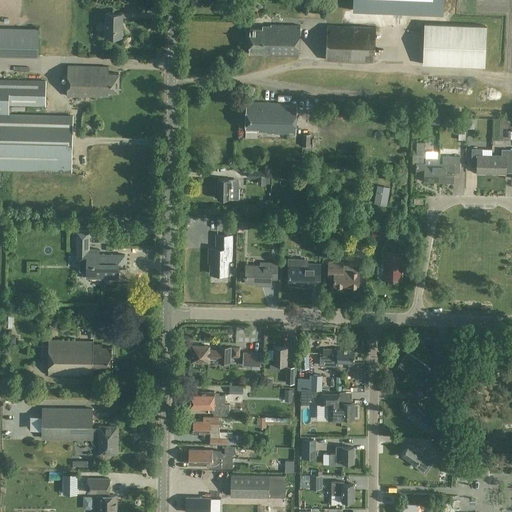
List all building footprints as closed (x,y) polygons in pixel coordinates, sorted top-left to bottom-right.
[(353,0),(353,10),(443,14),(443,0),(353,0)] [(122,37),(122,13),(106,12),(105,37),(122,37)] [(425,23),(423,64),(484,66),(485,25),(425,23)] [(299,56),(300,26),(271,25),(271,26),(262,26),(262,29),(250,28),(249,54),(299,56)] [(375,62),(376,27),(327,25),(325,60),(375,62)] [(38,29),(0,27),(0,54),(37,55),(38,29)] [(420,35),(420,27),(403,28),(403,36),(420,35)] [(118,91),(119,73),(108,73),(109,67),(68,66),(67,96),(100,97),(100,95),(108,95),(108,91),(118,91)] [(72,116),(44,115),(9,114),(9,105),(45,106),(45,81),(0,79),(0,169),(71,172),(72,116)] [(296,134),(297,104),(247,102),(246,128),(258,128),(258,131),(266,131),(266,133),(296,134)] [(458,128),(466,128),(467,117),(458,117),(458,128)] [(467,117),(466,128),(474,128),(474,126),(493,126),(493,118),(467,117)] [(310,146),(310,134),(302,134),(302,146),(310,146)] [(491,173),(492,155),(482,155),(482,149),(472,149),(471,163),(477,163),(476,173),(491,173)] [(492,155),(491,173),(505,174),(505,164),(511,164),(511,149),(502,150),(502,155),(492,155)] [(443,164),(439,164),(439,182),(453,182),(453,172),(459,172),(460,157),(443,156),(443,164)] [(419,157),(419,162),(416,162),(416,173),(425,174),(424,182),(439,182),(439,164),(439,158),(419,157)] [(229,199),(229,198),(238,199),(238,181),(234,181),(234,179),(218,179),(218,198),(229,199)] [(378,185),(374,203),(386,206),(390,188),(378,185)] [(349,227),(347,217),(336,220),(338,229),(349,227)] [(352,224),(352,245),(367,246),(367,225),(352,224)] [(388,238),(388,228),(372,228),(372,238),(388,238)] [(217,235),(217,242),(217,249),(209,249),(209,257),(211,257),(211,273),(227,273),(228,259),(230,259),(231,235),(217,235)] [(125,268),(125,255),(99,254),(99,249),(81,249),(81,262),(87,262),(87,278),(119,279),(119,268),(125,268)] [(401,279),(401,253),(384,252),(383,279),(401,279)] [(320,265),(304,265),(304,259),(288,259),(288,267),(289,267),(288,284),(304,284),(304,286),(313,287),(314,279),(320,279),(320,265)] [(343,270),(343,263),(328,263),(328,276),(334,276),(334,287),(335,287),(335,289),(336,290),(342,290),(344,289),(344,288),(358,288),(359,270),(343,270)] [(246,281),(246,283),(262,283),(262,286),(271,286),(271,278),(277,278),(277,264),(261,264),(261,266),(246,266),(246,275),(242,275),(242,281),(246,281)] [(112,370),(113,347),(102,347),(102,344),(93,344),(94,341),(49,340),(48,375),(93,375),(93,370),(112,370)] [(209,359),(219,359),(219,362),(230,363),(231,347),(219,346),(219,350),(209,349),(209,346),(192,345),(192,347),(191,348),(191,351),(192,352),(192,361),(209,362),(209,359)] [(274,347),(273,360),(270,359),(269,370),(278,371),(279,365),(287,365),(288,348),(274,347)] [(337,349),(322,349),(322,356),(333,356),(332,358),(336,358),(336,362),(353,363),(354,349),(337,349)] [(243,353),(243,365),(261,366),(261,354),(243,353)] [(430,368),(408,353),(398,367),(402,370),(400,374),(408,379),(410,376),(420,383),(430,368)] [(445,361),(433,361),(433,381),(445,381),(445,361)] [(295,367),(287,367),(287,383),(295,383),(295,367)] [(302,381),(302,388),(320,387),(319,372),(312,372),(312,380),(302,381)] [(197,409),(213,409),(213,415),(229,415),(229,405),(225,405),(225,396),(214,395),(214,392),(198,392),(190,392),(189,408),(197,408),(197,409)] [(357,406),(354,405),(354,403),(340,402),(340,394),(322,393),(321,404),(329,404),(328,420),(340,420),(340,418),(353,419),(353,416),(356,416),(357,406)] [(445,410),(446,398),(435,397),(434,410),(445,410)] [(409,400),(402,411),(415,420),(413,422),(425,430),(435,415),(417,403),(416,405),(409,400)] [(92,408),(43,408),(42,438),(92,438),(92,441),(96,445),(99,445),(99,453),(105,453),(106,454),(109,454),(110,453),(116,453),(117,444),(117,435),(117,426),(99,426),(99,430),(92,430),(92,408)] [(30,414),(31,429),(41,428),(40,413),(30,414)] [(211,444),(233,445),(244,445),(244,436),(226,436),(226,432),(219,432),(219,417),(210,417),(210,421),(193,420),(193,432),(210,432),(211,432),(211,444)] [(292,424),(292,419),(257,417),(257,427),(266,428),(266,423),(292,424)] [(302,458),(313,458),(314,439),(302,439),(302,458)] [(316,440),(317,454),(326,453),(325,439),(316,440)] [(451,449),(451,442),(431,441),(431,448),(451,449)] [(409,444),(401,455),(415,465),(414,466),(424,473),(433,462),(409,444)] [(235,454),(236,446),(225,446),(225,454),(221,453),(221,451),(212,451),(212,450),(190,449),(189,465),(212,465),(212,468),(232,469),(233,454),(235,454)] [(354,447),(343,447),(336,447),(336,465),(343,465),(343,463),(353,463),(354,447)] [(277,469),(287,470),(287,461),(277,461),(277,469)] [(231,496),(269,497),(285,497),(285,475),(231,474),(231,496)] [(322,475),(310,475),(310,489),(322,489),(322,475)] [(88,492),(99,492),(98,511),(116,511),(117,495),(109,495),(109,479),(88,478),(88,492)] [(353,501),(354,484),(344,483),(344,481),(331,481),(331,494),(342,494),(341,501),(353,501)] [(219,511),(219,508),(208,508),(208,507),(211,507),(211,498),(203,498),(186,497),(186,511),(219,511)] [(86,499),(87,510),(96,509),(96,499),(86,499)] [(418,511),(419,503),(403,502),(402,511),(418,511)]
